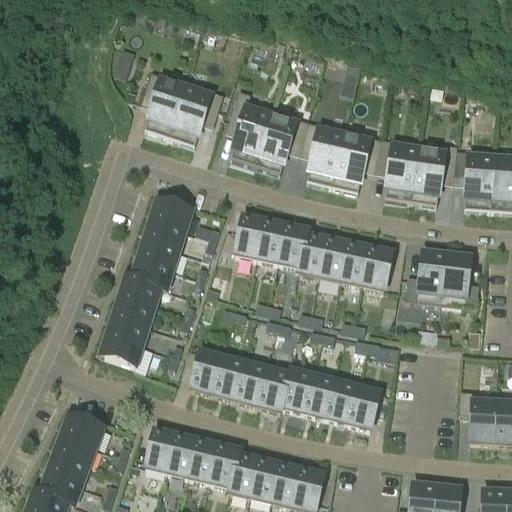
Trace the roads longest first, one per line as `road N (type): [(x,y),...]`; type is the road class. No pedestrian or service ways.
road 1 (residential): [(46,368),(123,157),(358,222),(511,239)]
road 2 (residential): [(46,368),(301,450),(511,474)]
